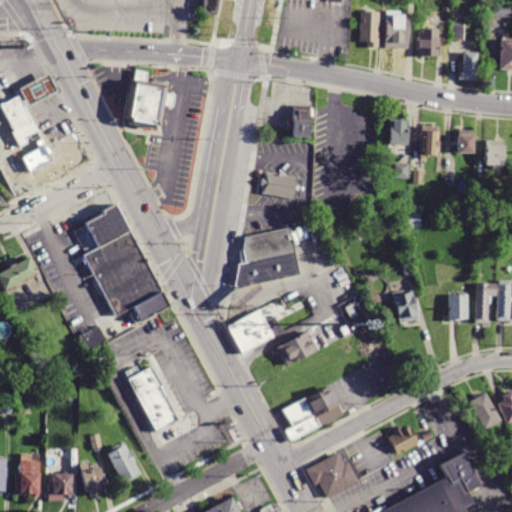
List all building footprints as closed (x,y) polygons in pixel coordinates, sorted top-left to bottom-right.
[(202,0),(202,16),(216,16),(218,0),(202,0)] [(511,3),(495,3),(494,17),(511,17),(511,3)] [(387,12),(386,49),(409,50),(410,17),(403,17),(403,13),(387,12)] [(362,13),(361,43),(368,43),(368,49),(379,50),(380,13),(362,13)] [(452,25),(451,40),(465,41),(466,26),(452,25)] [(421,31),(420,57),(441,58),(442,31),(421,31)] [(511,42),(502,42),(500,71),(511,71),(511,42)] [(465,54),(465,66),(460,65),(459,81),(477,82),(478,55),(465,54)] [(134,67),(125,124),(160,132),(164,108),(173,109),(175,96),(167,95),(167,89),(146,85),(148,69),(134,67)] [(18,87),(27,104),(53,90),(43,73),(18,87)] [(37,135),(18,144),(0,108),(0,103),(2,102),(3,103),(10,100),(9,98),(16,94),(37,135)] [(283,128),(277,127),(278,122),(292,123),(293,105),(308,106),(308,108),(313,108),(312,117),(309,116),(307,138),(291,137),(292,129),(283,128)] [(389,125),(389,119),(408,120),(407,146),(388,145),(389,125)] [(420,145),(421,126),(430,126),(430,130),(437,130),(437,140),(439,140),(438,155),(420,155),(420,145)] [(456,141),(455,131),(472,130),(472,153),(456,154),(456,141)] [(498,140),(503,141),(502,169),(492,169),(492,165),(484,165),(485,140),(498,140)] [(408,179),(393,178),(394,163),(409,164),(408,179)] [(423,171),(422,185),(412,184),(413,170),(423,171)] [(454,170),(455,170),(455,184),(443,184),(443,170),(454,170)] [(298,200),(261,193),(262,186),(260,185),(261,179),(263,179),(265,173),(302,179),(298,200)] [(144,323),(173,308),(119,206),(74,230),(118,313),(134,304),(144,323)] [(403,229),(402,214),(419,213),(420,228),(403,229)] [(244,236),(241,248),(244,261),(238,263),(236,289),(301,275),(289,226),(244,236)] [(1,290),(0,288),(0,270),(27,256),(36,272),(1,290)] [(403,276),(400,264),(408,262),(411,274),(403,276)] [(508,321),(496,320),(498,280),(510,281),(508,321)] [(474,323),(476,283),(496,284),(495,297),(490,296),(490,304),(488,304),(487,324),(474,323)] [(418,319),(399,324),(391,294),(403,290),(404,294),(411,292),(418,319)] [(448,320),(448,295),(468,294),(468,319),(448,320)] [(224,326),(239,352),(279,329),(265,303),(224,326)] [(350,319),(344,308),(351,304),(357,315),(350,319)] [(106,340),(106,341),(86,351),(78,337),(98,326),(106,340)] [(347,330),(349,333),(343,337),(338,329),(344,326),(347,330)] [(317,349),(285,366),(275,348),(307,331),(317,349)] [(127,378),(153,434),(177,421),(151,368),(127,378)] [(278,405),(294,434),(338,412),(322,382),(278,405)] [(511,392),(511,421),(507,424),(498,403),(504,401),(502,396),(511,392)] [(467,402),(484,393),(499,421),(482,431),(467,402)] [(1,414),(1,400),(12,401),(11,414),(1,414)] [(396,455),(387,437),(393,434),(392,431),(399,427),(401,430),(408,426),(417,444),(396,455)] [(425,441),(421,434),(428,430),(432,436),(425,441)] [(91,449),(89,436),(98,434),(101,447),(91,449)] [(121,482),(106,455),(124,445),(139,473),(121,482)] [(367,511),(461,511),(471,507),(462,488),(473,483),(455,447),(431,458),(440,476),(367,511)] [(306,466),(324,499),(354,483),(336,449),(306,466)] [(37,496),(29,496),(29,494),(14,493),(14,474),(17,474),(18,462),(38,463),(37,496)] [(90,497),(89,492),(84,493),(77,465),(85,463),(87,471),(98,469),(102,489),(99,490),(100,495),(90,497)] [(71,474),(70,499),(62,498),(62,494),(46,494),(47,483),(50,483),(50,474),(71,474)] [(202,511),(230,498),(237,511),(202,511)]
